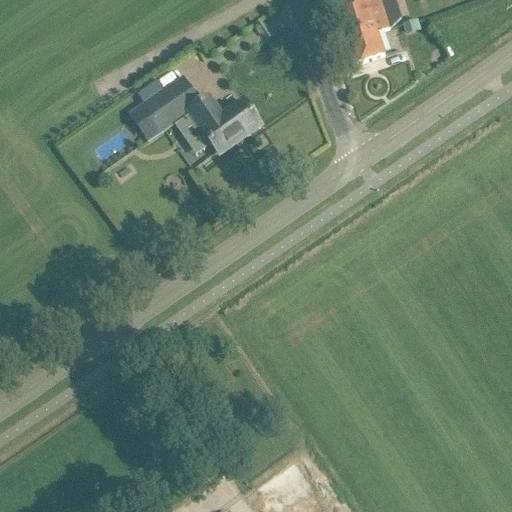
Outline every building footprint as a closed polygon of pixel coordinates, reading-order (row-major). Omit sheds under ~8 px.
[(391,0),(372,0),(335,12),(345,40),(388,26),(390,31),(401,20),(395,1),(391,0)] [(388,26),(345,40),(354,68),(385,58),(379,38),(378,35),(390,31),(388,26)] [(277,43),(272,53),(281,57),(285,47),(277,43)] [(144,107),(130,118),(148,145),(174,126),(190,115),(212,147),(218,155),(245,135),(247,139),(262,128),(244,103),(222,118),(210,100),(201,106),(183,80),(165,93),(144,107)] [(144,107),(165,93),(158,82),(137,97),(144,107)] [(115,108),(101,120),(106,126),(120,115),(115,108)] [(85,129),(59,147),(66,158),(93,140),(85,129)]
